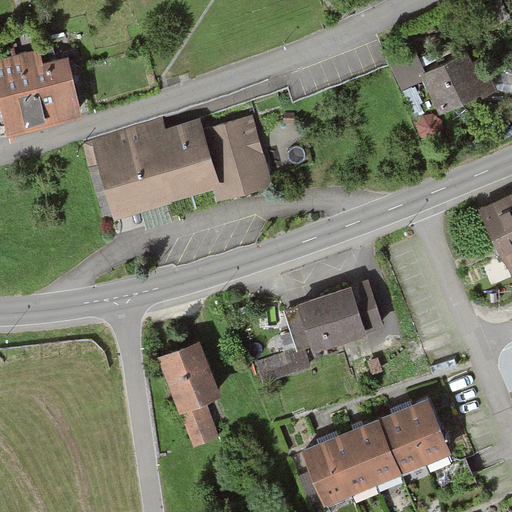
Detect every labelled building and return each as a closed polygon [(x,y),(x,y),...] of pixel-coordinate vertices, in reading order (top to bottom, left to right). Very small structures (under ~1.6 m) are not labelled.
[(504,0),(491,0),(471,9),(479,27),(510,13),(504,0)] [(41,46),(0,55),(0,95),(8,126),(83,107),(75,73),(69,50),(43,56),(41,46)] [(467,48),(421,70),(440,108),(481,87),(483,92),(498,84),(486,60),(475,65),(467,48)] [(164,118),(83,141),(104,213),(114,210),(115,213),(173,196),(172,193),(214,181),(218,196),(274,180),(254,111),(205,125),(201,113),(166,123),(164,118)] [(511,187),(480,203),(511,268),(511,187)] [(352,279),(297,297),(299,302),(301,307),(313,343),(366,325),(367,327),(385,321),(369,276),(353,281),(352,279)] [(301,307),(299,302),(284,307),(297,347),(305,345),(313,343),(301,307)] [(172,345),(158,351),(179,405),(204,395),(222,388),(200,334),(172,345)] [(297,347),(257,361),(263,379),(311,363),(305,345),(297,347)] [(404,402),(427,457),(451,446),(428,392),(413,398),(404,402)] [(220,435),(204,395),(179,405),(195,444),(220,435)] [(379,413),(402,467),(427,457),(404,402),(393,407),(379,413)] [(352,424),(376,478),(402,467),(379,413),(360,421),(352,424)] [(328,434),(351,489),(376,478),(352,424),(338,430),(328,434)] [(325,500),(351,489),(328,434),(315,440),(302,445),(325,500)]
